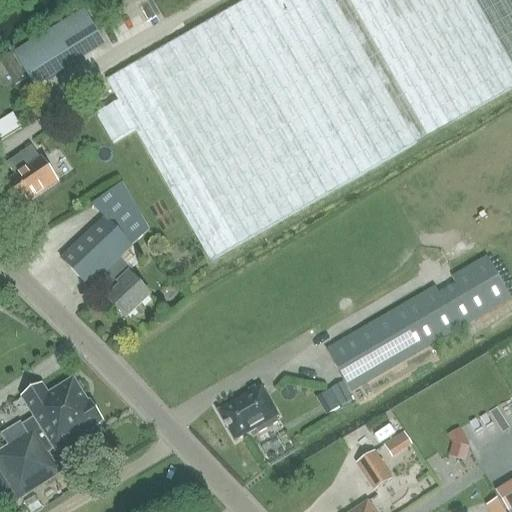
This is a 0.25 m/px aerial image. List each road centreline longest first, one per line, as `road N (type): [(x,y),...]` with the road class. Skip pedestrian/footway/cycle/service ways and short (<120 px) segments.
road 1 (unclassified): [(247,511),(0,260)]
road 2 (unclassified): [(0,125),(206,0)]
